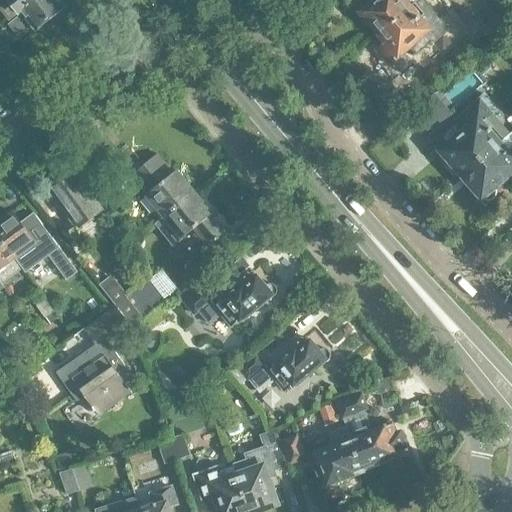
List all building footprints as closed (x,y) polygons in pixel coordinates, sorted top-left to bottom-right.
[(21,10),(34,0),(4,0),(0,3),(0,6),(9,19),(21,10)] [(60,0),(34,0),(21,10),(22,12),(8,23),(19,37),(34,26),(35,28),(50,17),(56,25),(69,15),(63,6),(64,5),(60,0)] [(373,0),(360,11),(378,32),(416,0),(373,0)] [(419,0),(416,0),(378,32),(375,35),(382,43),(376,49),(389,64),(429,29),(420,18),(429,10),(419,0)] [(511,7),(509,4),(496,15),(507,28),(511,23),(511,7)] [(489,43),(507,28),(496,15),(478,30),(489,43)] [(461,175),(499,142),(488,130),(496,123),(490,116),(496,110),(484,95),(455,121),(464,131),(440,153),(439,154),(439,155),(439,157),(439,158),(439,159),(440,160),(441,162),(443,163),(444,163),(445,164),(447,163),(448,163),(450,162),(461,175)] [(439,121),(449,112),(441,102),(431,111),(439,121)] [(511,130),(499,142),(461,175),(483,199),(484,200),(486,200),(487,201),(489,200),(490,200),(491,200),(492,199),(493,198),(494,198),(495,196),(495,195),(496,194),(496,192),(496,191),(495,189),(495,188),(494,187),(511,171),(511,130)] [(143,163),(142,163),(131,173),(157,205),(154,208),(160,216),(192,189),(175,168),(172,171),(163,159),(149,170),(143,163)] [(77,226),(101,209),(83,183),(85,181),(74,167),(48,186),(77,226)] [(192,189),(160,216),(167,224),(170,221),(181,234),(193,225),(206,241),(213,237),(214,238),(220,234),(218,232),(222,229),(208,212),(210,211),(192,189)] [(0,220),(0,238),(13,257),(34,242),(12,212),(0,220)] [(13,257),(0,238),(0,280),(1,281),(20,267),(13,257)] [(56,244),(44,253),(64,281),(76,272),(56,244)] [(142,316),(141,315),(126,296),(128,295),(111,273),(98,283),(114,304),(128,322),(130,325),(142,316)] [(248,273),(213,302),(234,327),(273,295),(272,294),(276,291),(276,289),(276,287),(276,285),(274,283),(273,282),(272,281),(270,281),(269,281),(267,281),(266,282),(264,283),(256,274),(252,278),(248,273)] [(126,296),(141,315),(165,297),(150,278),(128,295),(126,296)] [(176,293),(182,301),(199,287),(193,279),(176,293)] [(199,287),(182,301),(193,315),(213,299),(202,285),(199,287)] [(34,305),(43,318),(52,312),(43,299),(34,305)] [(98,414),(131,391),(117,372),(125,366),(105,338),(128,322),(114,304),(84,326),(95,343),(55,371),(76,401),(84,395),(98,414)] [(0,340),(22,354),(30,341),(0,322),(0,340)] [(255,352),(238,366),(236,363),(230,368),(241,381),(246,376),(260,392),(276,378),(288,392),(329,356),(329,355),(330,354),(330,352),(330,351),(329,349),(328,348),(327,347),(326,347),(323,346),(321,346),(319,348),(317,349),(310,339),(306,343),(301,338),(268,366),(255,352)] [(224,375),(208,391),(213,404),(238,395),(224,375)] [(38,400),(43,417),(60,405),(52,392),(38,400)] [(346,426),(363,470),(378,464),(377,460),(393,453),(392,449),(402,446),(404,442),(401,434),(397,432),(392,434),(388,423),(371,429),(365,411),(368,410),(362,392),(335,402),(341,420),(343,419),(346,426)] [(325,422),(337,418),(331,401),(319,406),(325,422)] [(247,454),(232,459),(250,510),(276,502),(267,475),(274,472),(272,467),(287,461),(274,424),(260,429),(264,442),(245,449),(247,454)] [(334,443),(308,452),(318,478),(327,474),(330,482),(363,470),(346,426),(330,432),(334,443)] [(168,435),(176,456),(190,451),(182,430),(168,435)] [(295,434),(281,439),(289,461),(303,456),(295,434)] [(164,460),(176,456),(168,435),(157,440),(164,460)] [(220,511),(243,511),(250,510),(232,459),(193,472),(202,496),(214,492),(220,511)] [(71,466),(78,487),(92,482),(84,461),(71,466)] [(66,491),(78,487),(71,466),(59,470),(66,491)] [(140,511),(168,511),(166,504),(176,501),(170,484),(149,492),(153,505),(140,510),(140,511)]
